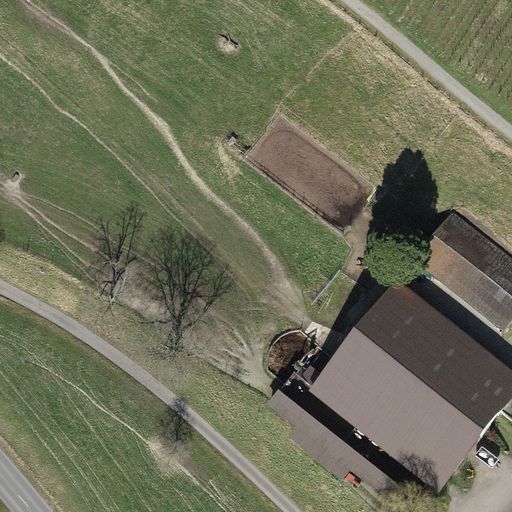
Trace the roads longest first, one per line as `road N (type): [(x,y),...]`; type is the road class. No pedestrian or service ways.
road 1 (track): [(0,286),(83,329),(204,425),(293,511)]
road 2 (track): [(359,0),(511,125)]
